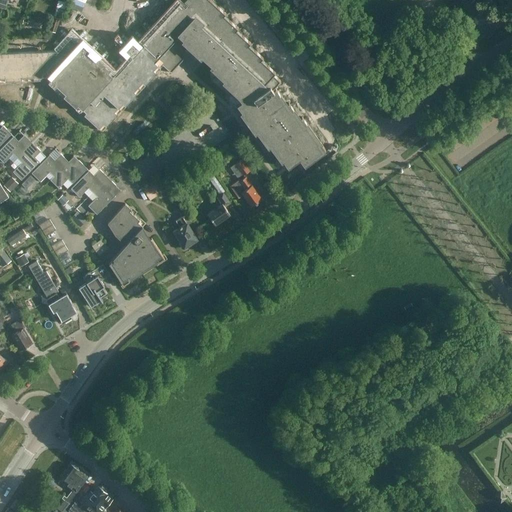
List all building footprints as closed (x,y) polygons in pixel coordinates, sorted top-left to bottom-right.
[(210,0),(159,0),(152,12),(148,17),(158,24),(156,26),(142,42),(140,40),(135,40),(133,40),(132,41),(124,49),(132,56),(115,74),(72,34),(56,51),(56,50),(0,52),(0,81),(42,79),(42,76),(47,76),(50,79),(48,82),(101,130),(159,67),(160,67),(162,65),(170,73),(183,59),(183,52),(189,45),(219,74),(218,76),(240,96),(243,101),(237,106),(260,138),(262,137),(274,152),(276,151),(287,166),(300,156),(305,163),(310,160),(324,149),(325,149),(302,116),(300,118),(288,102),(286,104),(275,88),(279,80),(274,74),(275,72),(261,60),(263,58),(249,45),(250,43),(236,30),(238,28),(224,15),(225,13),(210,0)] [(151,7),(141,0),(136,0),(134,5),(142,10),(147,13),(151,7)] [(46,39),(54,41),(61,19),(53,17),(46,39)] [(0,144),(11,133),(3,125),(0,128),(0,144)] [(13,153),(18,157),(32,142),(24,135),(18,141),(13,136),(0,149),(0,158),(4,162),(13,153)] [(32,142),(18,157),(22,162),(13,171),(21,180),(39,162),(34,157),(40,151),(32,142)] [(53,176),(68,161),(60,153),(54,159),(49,154),(31,173),(40,181),(49,172),(53,176)] [(216,171),(223,166),(218,158),(211,163),(216,171)] [(235,163),(243,175),(250,170),(242,159),(235,163)] [(73,166),(68,161),(53,176),(50,179),(58,188),(67,179),(72,183),(87,168),(78,160),(73,166)] [(92,192),(107,177),(99,169),(93,175),(89,170),(70,188),(79,197),(88,188),(92,192)] [(174,177),(170,171),(165,174),(169,180),(174,177)] [(154,181),(157,187),(158,189),(166,184),(162,176),(154,181)] [(246,176),(239,181),(231,187),(238,196),(242,193),(251,206),(262,199),(246,176)] [(10,192),(18,183),(12,177),(4,186),(10,192)] [(116,185),(107,177),(92,192),(97,196),(88,206),(96,214),(114,196),(110,191),(116,185)] [(142,189),(150,199),(159,193),(155,188),(157,187),(154,181),(142,189)] [(0,202),(8,197),(0,183),(0,202)] [(221,204),(214,208),(207,213),(215,224),(230,214),(224,206),(230,202),(223,192),(220,194),(217,196),(221,204)] [(68,200),(62,194),(57,199),(63,205),(68,200)] [(122,285),(164,258),(151,238),(148,240),(138,231),(142,226),(137,222),(139,220),(129,211),(130,209),(125,203),(108,222),(107,223),(115,235),(125,244),(108,263),(122,285)] [(15,220),(22,216),(19,210),(12,214),(15,220)] [(86,219),(77,210),(70,217),(80,226),(86,219)] [(195,239),(181,216),(175,220),(179,228),(174,231),(180,241),(178,242),(183,250),(193,244),(192,241),(195,239)] [(49,219),(39,225),(42,230),(52,224),(49,219)] [(52,224),(42,230),(45,235),(55,229),(52,224)] [(11,245),(26,235),(22,228),(6,239),(11,245)] [(61,239),(51,245),(54,251),(64,244),(61,239)] [(102,239),(92,245),(98,255),(108,248),(102,239)] [(64,244),(54,251),(57,256),(67,250),(64,244)] [(11,261),(4,250),(0,252),(0,262),(3,266),(11,261)] [(20,266),(32,259),(27,251),(24,253),(16,258),(20,266)] [(43,272),(36,260),(28,265),(50,302),(48,303),(52,310),(56,310),(60,318),(59,319),(62,323),(71,318),(70,315),(76,312),(71,303),(72,303),(66,293),(59,297),(56,292),(58,291),(46,270),(43,272)] [(101,299),(102,301),(103,300),(100,297),(106,293),(102,287),(104,286),(101,280),(110,274),(103,263),(83,276),(86,282),(79,287),(91,306),(101,299)] [(15,315),(19,313),(14,306),(10,308),(15,315)] [(11,335),(20,350),(32,343),(23,328),(25,327),(20,319),(11,324),(16,332),(11,335)] [(60,479),(73,489),(67,498),(64,495),(62,498),(71,505),(80,494),(76,491),(87,476),(78,469),(78,466),(74,464),(71,464),(60,479)] [(68,510),(70,511),(87,511),(90,509),(93,511),(98,511),(104,506),(104,507),(112,497),(106,492),(106,489),(102,485),(98,485),(90,496),(87,493),(81,501),(83,503),(80,506),(74,501),(68,510)] [(495,495),(500,502),(506,497),(501,490),(495,495)]
